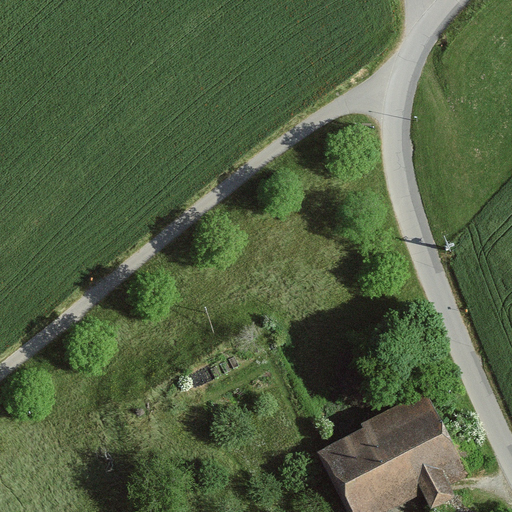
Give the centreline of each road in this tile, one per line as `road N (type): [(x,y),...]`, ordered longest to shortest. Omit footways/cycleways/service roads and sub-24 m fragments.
road 1 (residential): [(453,0),(413,42),(390,151),(405,211),(511,462)]
road 2 (track): [(0,376),(312,119),(397,90)]
